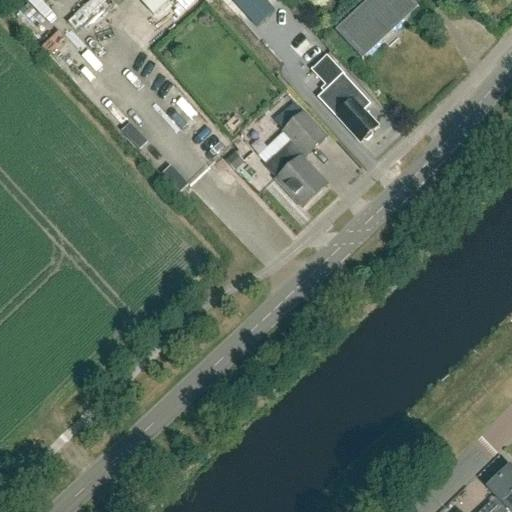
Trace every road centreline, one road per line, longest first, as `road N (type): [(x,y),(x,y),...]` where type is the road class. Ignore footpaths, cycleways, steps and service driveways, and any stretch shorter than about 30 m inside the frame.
road 1 (tertiary): [(57,511),(404,186),(511,65)]
road 2 (unclassified): [(417,511),(511,422)]
